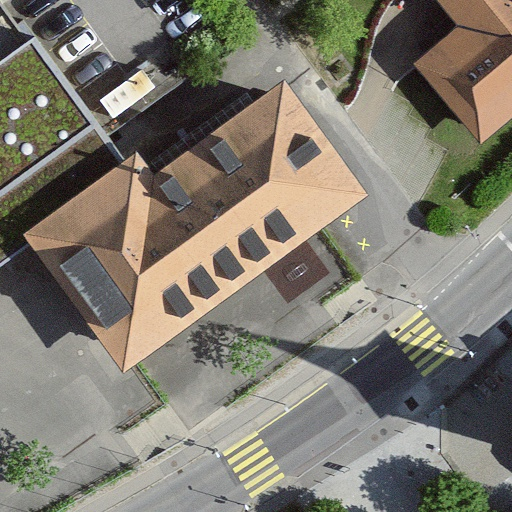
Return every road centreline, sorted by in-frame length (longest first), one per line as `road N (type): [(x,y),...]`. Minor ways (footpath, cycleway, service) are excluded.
road 1 (secondary): [(346,405),(511,263)]
road 2 (secondary): [(173,511),(346,405)]
road 3 (residential): [(423,511),(346,405)]
